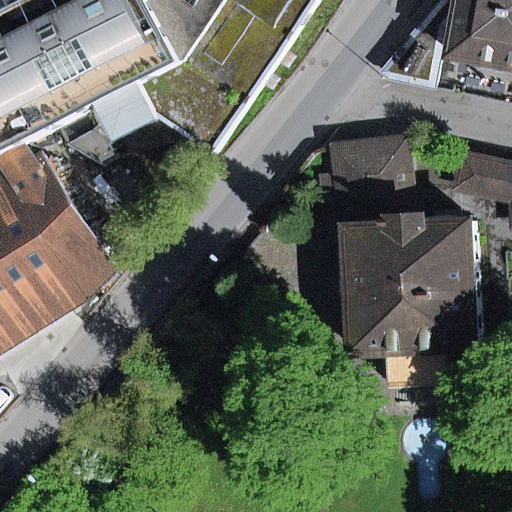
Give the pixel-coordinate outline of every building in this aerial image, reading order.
[(131,139),(138,153),(194,138),(167,120),(149,85),(193,62),(161,0),(43,0),(21,12),(14,0),(0,7),(0,190),(39,166),(29,147),(105,108),(109,116),(114,126),(73,147),(108,168),(124,160),(117,146),(131,139)] [(194,138),(219,154),(322,0),(161,0),(193,62),(149,85),(167,120),(194,138)] [(511,65),(511,0),(469,0),(469,4),(447,1),(386,74),(393,80),(439,88),(448,28),(455,22),(465,23),(459,56),(511,65)] [(124,160),(138,153),(131,139),(117,146),(124,160)] [(347,211),(415,204),(409,142),(340,149),(341,159),(330,160),(331,177),(343,176),(347,211)] [(511,165),(469,156),(464,187),(511,198),(511,165)] [(117,266),(49,160),(39,166),(0,190),(0,351),(91,292),(117,266)] [(454,386),(453,351),(485,350),(482,223),(436,225),(436,218),(400,220),(400,226),(355,227),(362,356),(394,354),(396,389),(454,386)] [(472,498),(468,411),(407,414),(411,501),(472,498)]
